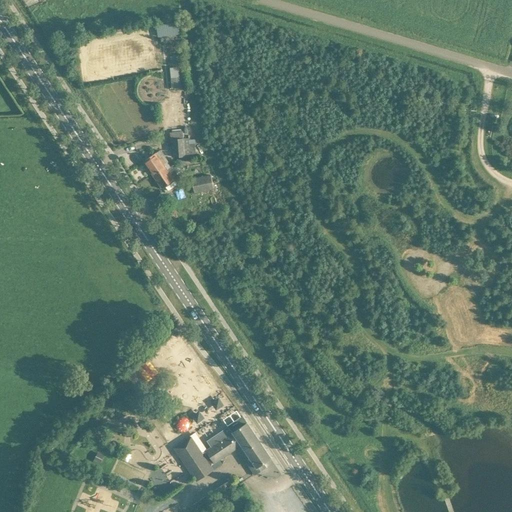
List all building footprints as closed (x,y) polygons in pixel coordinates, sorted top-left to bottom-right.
[(171,77),(172,90),(180,89),(180,77),(171,77)] [(189,137),(183,138),(183,132),(172,132),(174,157),(190,156),(190,151),(192,151),(192,143),(190,143),(189,137)] [(152,156),(144,162),(152,175),(164,167),(168,164),(159,151),(152,156)] [(164,167),(152,175),(162,188),(170,183),(177,178),(170,167),(169,165),(168,164),(164,167)] [(210,175),(191,179),(194,193),(213,189),(210,175)] [(426,306),(415,310),(421,325),(423,324),(424,327),(423,324),(424,324),(426,328),(422,329),(422,330),(429,327),(434,339),(448,334),(438,307),(428,311),(426,306)] [(203,401),(210,410),(218,404),(212,395),(203,401)] [(115,405),(108,406),(109,413),(116,412),(115,405)] [(188,420),(195,415),(192,410),(185,414),(188,420)] [(172,434),(185,426),(179,415),(166,423),(172,434)] [(191,436),(174,448),(196,481),(214,470),(222,464),(220,460),(237,449),(254,475),(267,466),(264,462),(270,458),(243,416),(234,422),(227,427),(232,434),(207,450),(203,453),(191,436)] [(122,462),(125,452),(117,450),(114,460),(122,462)] [(58,495),(68,499),(76,480),(65,476),(58,495)] [(232,480),(193,505),(197,511),(204,511),(237,490),(232,483),(234,483),(232,480)] [(228,511),(242,503),(251,497),(243,487),(239,490),(240,492),(220,505),(221,507),(212,511),(228,511)]
